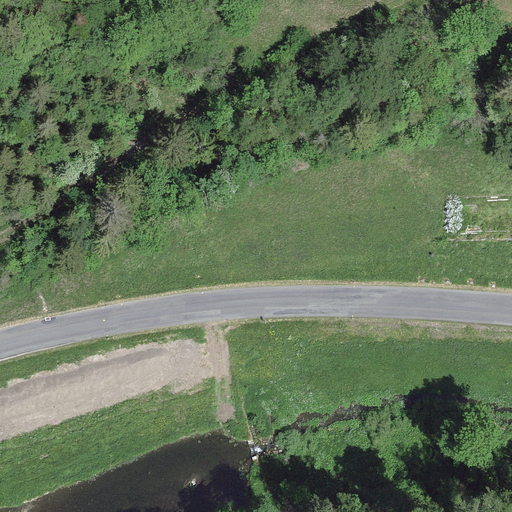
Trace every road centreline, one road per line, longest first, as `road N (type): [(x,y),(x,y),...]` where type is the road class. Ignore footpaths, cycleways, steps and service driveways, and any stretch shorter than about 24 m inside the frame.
road 1 (secondary): [(511,308),(260,302),(0,344)]
road 2 (track): [(0,239),(153,137),(403,0)]
